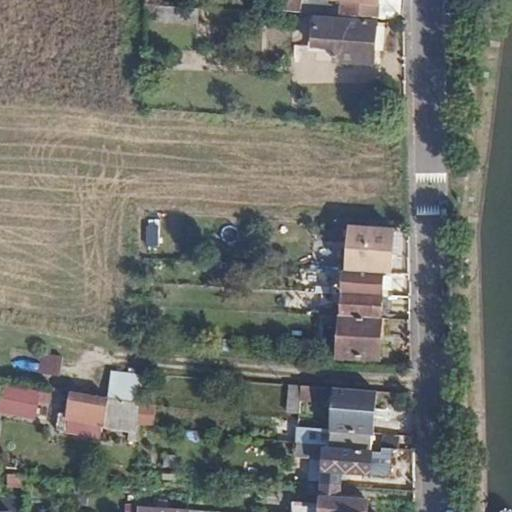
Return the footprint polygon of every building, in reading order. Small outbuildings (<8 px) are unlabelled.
[(285,0),(284,14),(302,15),(303,0),(285,0)] [(303,0),(302,15),(342,18),(343,5),(336,4),(336,0),(303,0)] [(342,18),(378,21),(379,0),(336,0),(336,4),(343,5),(342,18)] [(338,21),(335,62),(375,66),(378,24),(338,21)] [(158,228),(147,227),(147,247),(159,247),(158,228)] [(340,244),(349,244),(349,230),(341,230),(340,244)] [(384,274),(392,275),(394,233),(349,230),(349,244),(347,272),(384,274)] [(394,233),(392,261),(401,261),(401,233),(394,233)] [(343,272),(342,295),(383,297),(384,274),(347,272),(343,272)] [(341,318),(381,320),(383,297),(342,295),(341,310),(341,318)] [(318,308),(318,317),(341,318),(341,310),(318,308)] [(341,318),(318,317),(318,325),(340,325),(341,318)] [(380,360),(381,320),(341,318),(339,358),(380,360)] [(62,356),(40,357),(41,377),(63,376),(62,356)] [(0,413),(37,423),(44,394),(4,383),(0,397),(0,413)] [(142,406),(143,390),(111,386),(109,400),(142,406)] [(335,389),(300,387),(300,401),(334,404),(335,389)] [(334,404),(332,431),(372,435),(374,392),(335,389),(334,404)] [(108,400),(72,395),(67,424),(104,429),(105,417),(108,400)] [(109,400),(108,400),(105,417),(141,422),(142,406),(109,400)] [(104,429),(67,424),(65,436),(102,443),(104,429)] [(372,435),(298,429),(297,442),(325,444),(325,448),(370,451),(372,435)] [(325,448),(323,485),(340,487),(341,474),(387,476),(390,472),(390,450),(383,449),(383,452),(370,451),(325,448)] [(340,487),(323,485),(321,511),(366,511),(368,502),(340,500),(340,487)]
